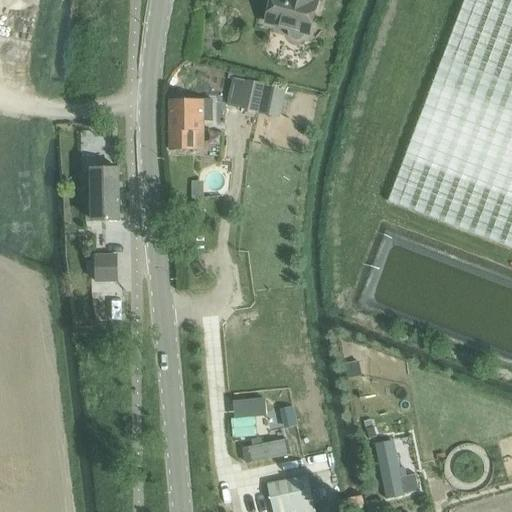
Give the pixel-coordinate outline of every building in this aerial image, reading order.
[(272,0),(266,23),(290,30),(289,34),(290,37),(293,40),(296,41),(300,40),(303,37),(304,34),(308,35),(317,4),(315,3),(315,0),(272,0)] [(511,0),(465,0),(388,203),(511,249),(511,0)] [(228,107),(279,118),(285,90),(234,79),(228,107)] [(169,151),(196,151),(203,151),(203,123),(212,123),(212,111),(203,111),(203,101),(169,101),(169,151)] [(93,222),(120,222),(119,170),(92,171),(93,222)] [(116,256),(95,257),(96,279),(96,285),(117,284),(117,278),(116,256)] [(358,363),(344,365),(347,380),(360,378),(358,363)] [(394,453),(377,456),(384,488),(386,499),(419,492),(417,482),(415,477),(407,478),(405,469),(398,470),(394,453)] [(315,511),(308,477),(267,485),(272,511),(315,511)] [(382,501),(367,504),(368,511),(375,511),(384,510),(382,501)]
